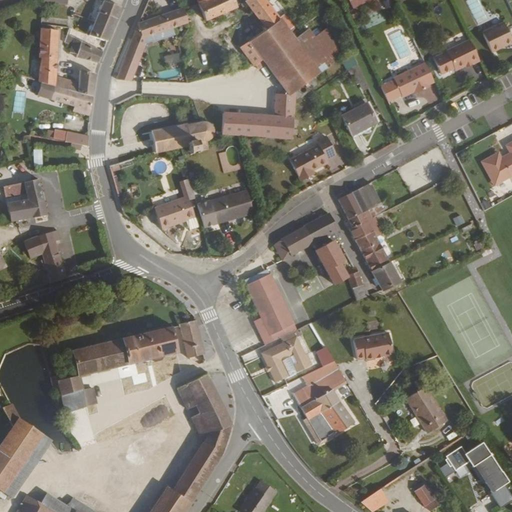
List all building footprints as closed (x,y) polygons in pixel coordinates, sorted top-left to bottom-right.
[(193,0),(203,24),(211,21),(213,19),(214,22),(217,27),(225,23),(223,17),(233,12),(228,0),(193,0)] [(258,26),(272,16),(260,0),(254,0),(243,5),(258,26)] [(383,11),(394,6),(391,0),(387,0),(379,4),(383,11)] [(120,7),(104,1),(97,18),(89,37),(106,42),(120,7)] [(182,14),(182,12),(137,24),(141,40),(186,27),(182,14)] [(258,26),(265,34),(279,25),(272,16),(258,26)] [(141,40),(137,24),(116,80),(131,81),(146,44),(141,40)] [(269,76),(286,99),(291,95),(293,93),(300,89),(302,91),(305,88),(304,86),(309,82),(310,84),(313,82),(312,81),(317,76),(289,39),(283,31),(279,25),(265,34),(263,35),(247,46),(258,61),(269,76)] [(511,45),(511,44),(503,26),(482,36),(491,55),(511,45)] [(53,87),(65,91),(67,82),(53,79),(56,32),(41,30),(39,60),(28,58),(27,59),(25,62),(27,66),(27,70),(37,72),(36,82),(53,87)] [(75,45),(67,36),(64,44),(70,46),(68,54),(75,56),(75,58),(97,65),(102,52),(75,45)] [(479,65),(469,44),(446,55),(455,74),(465,69),(471,66),(472,68),(479,65)] [(249,66),(258,61),(247,46),(239,52),(249,66)] [(167,65),(180,61),(177,53),(165,57),(167,65)] [(356,60),(350,63),(362,91),(367,89),(356,60)] [(435,87),(425,67),(393,82),(403,102),(415,96),(419,94),(420,96),(429,92),(429,90),(435,87)] [(65,91),(91,98),(93,75),(79,71),(77,84),(67,82),(65,91)] [(89,110),(91,98),(65,91),(53,87),(51,100),(63,103),(60,132),(86,136),(89,110)] [(425,95),(430,104),(441,98),(436,89),(425,95)] [(24,113),(26,91),(14,91),(13,112),(24,113)] [(289,121),(291,95),(286,99),(272,98),(270,120),(289,121)] [(376,122),(366,104),(342,117),(352,136),(376,122)] [(270,120),(220,118),(218,136),(218,139),(220,139),(221,138),(241,139),(290,142),(291,121),(289,121),(270,120)] [(199,122),(196,122),(196,124),(184,126),(183,124),(179,125),(179,127),(148,134),(150,144),(151,154),(177,148),(185,146),(186,151),(184,151),(184,154),(187,154),(187,155),(190,155),(190,153),(194,152),(194,154),(197,154),(197,151),(204,150),(203,144),(207,142),(209,140),(212,140),(213,138),(211,137),(211,136),(209,129),(211,128),(210,126),(207,128),(205,126),(202,124),(200,125),(199,122)] [(86,136),(60,132),(59,142),(70,144),(79,145),(85,146),(86,136)] [(337,154),(328,136),(318,142),(320,146),(292,160),(303,181),(311,176),(310,173),(314,171),(329,163),(327,159),(337,154)] [(511,178),(511,143),(507,146),(510,152),(503,156),(499,150),(480,161),(495,188),(511,178)] [(44,216),(36,179),(30,180),(2,186),(4,198),(9,221),(44,216)] [(370,183),(361,188),(370,207),(380,202),(370,183)] [(360,213),(365,209),(370,207),(361,188),(337,202),(346,220),(360,213)] [(249,210),(243,190),(206,201),(213,224),(233,218),(232,215),(249,210)] [(191,217),(185,197),(153,207),(159,227),(191,217)] [(365,209),(360,213),(365,222),(371,219),(365,209)] [(365,222),(360,213),(346,220),(349,225),(345,227),(353,242),(370,232),(365,222)] [(461,214),(453,218),(457,227),(465,223),(461,214)] [(284,261),(311,247),(312,246),(327,238),(329,241),(338,236),(327,216),(303,229),(283,240),(276,243),(278,248),(280,252),(284,261)] [(386,261),(370,232),(353,242),(370,273),(388,264),(386,261)] [(64,278),(53,241),(51,233),(35,238),(20,244),(17,248),(23,262),(41,255),(46,274),(40,276),(43,286),(64,278)] [(312,246),(311,247),(314,252),(313,253),(328,289),(342,283),(335,267),(345,262),(337,245),(342,243),(338,236),(329,241),(327,238),(312,246)] [(388,264),(370,273),(381,291),(386,301),(404,293),(388,264)] [(348,290),(359,285),(354,270),(342,276),(344,282),(348,290)] [(294,333),(272,276),(250,285),(246,286),(264,333),(257,336),(262,348),(290,335),(294,333)] [(359,285),(348,290),(354,304),(364,299),(367,298),(359,285)] [(199,344),(194,318),(176,323),(176,324),(183,357),(201,354),(199,344)] [(69,351),(75,376),(77,375),(136,361),(159,355),(173,352),(168,326),(69,351)] [(314,353),(302,329),(294,333),(290,335),(293,341),(259,357),(273,386),(285,380),(277,364),(290,358),(295,367),(291,369),(294,376),(321,363),(316,352),(314,353)] [(391,359),(387,336),(351,343),(355,363),(363,361),(364,364),(391,359)] [(342,359),(334,345),(324,350),(332,364),(342,359)] [(295,367),(290,358),(277,364),(285,380),(294,376),(291,369),(295,367)] [(332,364),(301,379),(307,390),(290,400),(302,421),(299,423),(307,435),(310,433),(318,445),(351,423),(335,402),(350,394),(332,364)] [(77,375),(75,376),(54,381),(51,368),(45,369),(39,371),(46,395),(53,393),(57,391),(63,411),(95,403),(91,386),(80,389),(77,375)] [(201,444),(171,493),(188,504),(219,455),(229,426),(206,375),(177,389),(186,410),(193,406),(198,415),(190,420),(201,444)] [(1,398),(13,421),(21,408),(11,392),(1,398)] [(437,414),(425,393),(405,403),(418,426),(422,433),(425,439),(445,428),(441,421),(437,414)] [(51,430),(21,408),(13,421),(0,442),(0,482),(10,488),(16,492),(51,430)] [(318,445),(310,433),(307,435),(315,447),(318,445)] [(505,488),(511,484),(485,444),(467,455),(463,448),(438,464),(446,476),(455,470),(461,478),(473,470),(479,480),(480,479),(495,504),(509,495),(505,488)] [(258,511),(273,491),(256,479),(235,511),(237,511),(258,511)] [(433,496),(427,486),(416,492),(422,503),(432,497),(433,496)] [(387,511),(399,506),(382,488),(361,501),(372,511),(387,511)] [(182,511),(184,509),(188,504),(171,493),(166,489),(150,511),(86,511),(72,502),(67,509),(48,496),(40,508),(29,501),(20,511),(182,511)]
